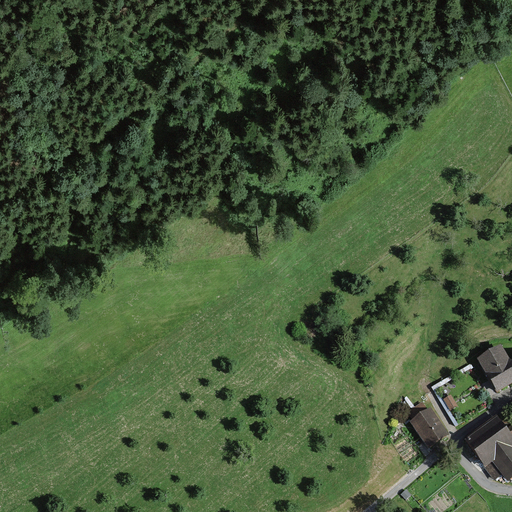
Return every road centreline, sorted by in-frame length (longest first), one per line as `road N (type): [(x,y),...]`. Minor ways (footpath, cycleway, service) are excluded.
road 1 (track): [(0,195),(111,131),(257,0)]
road 2 (unclassified): [(372,511),(472,425),(511,404)]
